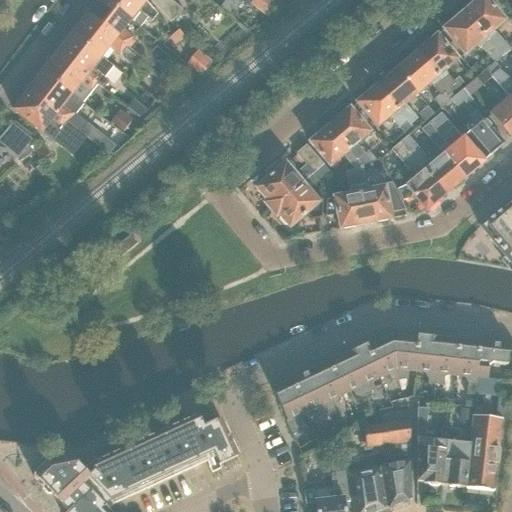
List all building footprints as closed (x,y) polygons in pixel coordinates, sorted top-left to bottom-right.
[(120,28),(128,18),(105,0),(99,0),(87,16),(125,46),(132,38),(120,28)] [(105,0),(128,18),(135,9),(147,19),(153,12),(142,0),(105,0)] [(152,0),(150,2),(170,23),(183,10),(170,0),(152,0)] [(228,15),(244,0),(225,0),(219,8),(228,15)] [(267,18),(278,4),(273,0),(252,0),(249,4),(267,18)] [(477,0),(462,13),(499,59),(510,50),(494,30),(504,23),(485,0),(477,0)] [(493,64),(499,59),(462,13),(442,30),(463,56),(476,45),(478,48),(479,47),(493,64)] [(119,55),(125,46),(87,16),(72,35),(98,56),(107,45),(119,55)] [(174,45),(184,37),(178,30),(168,38),(174,45)] [(90,66),(98,56),(72,35),(57,54),(96,84),(101,88),(109,81),(90,66)] [(416,53),(450,94),(454,91),(451,88),(455,85),(444,72),(457,61),(436,36),(422,48),(416,53)] [(210,62),(208,60),(196,51),(187,63),(186,65),(201,76),(211,62),(210,62)] [(447,97),(450,94),(416,53),(410,58),(408,56),(394,68),(417,95),(430,84),(440,97),(444,93),(447,97)] [(89,92),(96,84),(57,54),(43,72),(82,103),(89,92)] [(174,88),(187,72),(172,60),(159,76),(174,88)] [(404,105),(417,95),(394,68),(380,79),(382,82),(376,87),(410,128),(414,125),(411,121),(414,118),(404,105)] [(511,81),(498,69),(490,76),(508,98),(511,102),(511,81)] [(83,104),(82,103),(43,72),(28,91),(66,121),(80,133),(80,132),(86,124),(75,115),(83,104)] [(462,90),(469,98),(469,97),(481,86),(475,79),(462,90)] [(407,131),(410,128),(376,87),(370,92),(369,92),(355,104),(376,129),(389,117),(400,130),(404,127),(407,131)] [(470,100),(469,98),(462,90),(449,101),(455,108),(463,102),(466,104),(470,100)] [(84,136),(80,132),(80,133),(66,121),(28,91),(13,110),(39,131),(47,120),(57,127),(55,130),(76,146),(84,136)] [(509,139),(511,136),(511,102),(508,98),(489,115),(509,139)] [(143,109),(133,100),(126,108),(140,119),(146,111),(143,109)] [(329,126),(357,160),(364,154),(356,145),(369,133),(349,109),(329,126)] [(425,121),(433,115),(428,109),(420,116),(425,121)] [(123,133),(132,120),(119,110),(109,123),(123,133)] [(485,160),(504,144),(484,120),(476,110),(469,116),(475,128),(465,136),(485,160)] [(442,154),(463,179),(482,162),(462,138),(449,148),(428,123),(420,130),(441,155),(442,154)] [(30,141),(30,140),(11,125),(0,139),(0,154),(3,151),(15,160),(34,144),(30,141)] [(351,166),(357,160),(329,126),(308,143),(329,168),(343,156),(351,166)] [(107,154),(116,143),(103,132),(93,143),(107,154)] [(30,141),(34,144),(37,146),(43,140),(35,134),(30,140),(30,141)] [(442,154),(441,155),(430,164),(417,149),(407,136),(400,142),(444,195),(463,179),(442,154)] [(425,211),(444,195),(400,142),(391,150),(411,174),(413,172),(417,176),(404,186),(396,190),(402,202),(413,197),(425,211)] [(50,155),(42,143),(32,150),(40,161),(50,155)] [(269,211),(323,165),(317,158),(316,159),(305,146),(295,155),(306,168),(295,177),(284,164),(265,180),(264,178),(258,183),(259,185),(255,189),(265,202),(263,204),(269,211)] [(323,165),(269,211),(275,219),(278,216),(289,229),(305,215),(310,220),(321,218),(321,201),(321,200),(318,203),(307,191),(328,172),(323,165)] [(354,170),(365,225),(391,220),(389,213),(402,211),(390,187),(368,191),(363,166),(354,170)] [(339,230),(365,225),(354,170),(345,173),(349,195),(333,198),(325,201),(325,218),(336,215),(339,230)] [(511,199),(479,228),(511,265),(511,199)] [(122,257),(137,244),(130,236),(115,248),(122,257)] [(391,382),(398,381),(390,337),(363,350),(377,379),(387,374),(391,382)] [(414,372),(418,340),(390,337),(398,381),(404,380),(405,371),(414,372)] [(435,385),(440,339),(423,338),(423,340),(418,340),(414,372),(423,373),(427,380),(427,384),(435,385)] [(456,376),(460,341),(440,339),(435,385),(443,386),(444,375),(456,376)] [(475,389),(479,344),(460,341),(456,376),(464,377),(467,385),(467,388),(475,389)] [(479,344),(475,389),(500,392),(501,381),(487,379),(488,366),(491,364),(507,366),(509,347),(479,344)] [(377,379),(363,350),(360,351),(359,349),(344,356),(364,397),(371,394),(369,390),(371,382),(377,379)] [(357,401),(364,397),(344,356),(326,365),(341,396),(352,391),(357,401)] [(334,399),(341,396),(326,365),(307,373),(327,415),(334,411),(332,408),(334,399)] [(320,418),(327,415),(307,373),(289,382),(304,414),(315,408),(320,418)] [(297,417),(304,414),(289,382),(272,390),(286,421),(285,422),(290,432),(298,429),(296,425),(297,417)] [(472,425),(473,417),(473,410),(460,409),(459,423),(472,425)] [(441,486),(447,429),(441,428),(440,441),(424,440),(427,410),(417,410),(416,439),(416,483),(423,484),(441,486)] [(139,443),(158,485),(199,466),(197,461),(212,454),(218,466),(237,457),(220,420),(203,428),(197,416),(139,443)] [(470,445),(465,489),(493,492),(501,420),(473,417),(472,425),(470,445)] [(381,446),(410,442),(409,422),(364,428),(366,448),(372,447),(381,446)] [(465,489),(470,445),(458,444),(459,430),(450,429),(447,429),(441,486),(465,489)] [(380,468),(387,509),(410,502),(410,461),(410,442),(381,446),(381,447),(389,446),(393,458),(402,456),(403,463),(380,468)] [(127,499),(158,485),(139,443),(81,469),(70,458),(47,463),(32,476),(60,506),(88,479),(109,501),(125,494),(127,499)] [(352,511),(379,511),(387,509),(380,468),(349,475),(348,471),(330,475),(330,477),(332,487),(332,488),(349,485),(350,499),(352,511)] [(330,477),(321,478),(322,488),(332,487),(330,477)] [(344,511),(342,500),(350,499),(349,485),(332,488),(333,500),(315,502),(313,490),(303,491),(304,505),(315,504),(315,511),(344,511)] [(94,511),(102,505),(89,491),(67,511),(94,511)]
